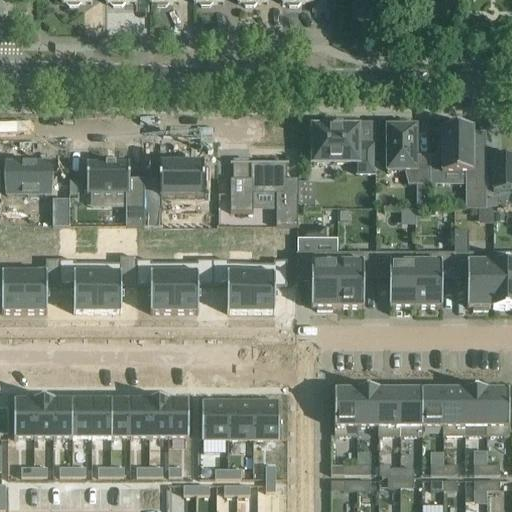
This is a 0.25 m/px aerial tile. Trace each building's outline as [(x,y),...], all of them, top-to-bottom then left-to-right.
[(405,174),(408,186),(408,187),(431,187),(430,158),(416,158),(416,130),(406,130),(406,125),(391,125),(391,130),(387,130),(387,156),(384,156),(384,169),(387,169),(387,174),(405,174)] [(315,132),(313,132),(312,168),(357,168),(357,179),(373,179),(374,148),(358,148),(358,132),(330,132),(330,128),(315,128),(315,132)] [(472,163),(472,131),(442,131),(442,176),(466,176),(466,212),(486,212),(486,163),(472,163)] [(511,158),(493,159),(493,193),(511,192),(511,158)] [(1,163),(1,195),(46,195),(46,163),(16,163),(16,161),(3,161),(3,163),(1,163)] [(86,165),(87,197),(88,197),(88,196),(125,196),(125,230),(143,230),(144,182),(129,182),(130,165),(128,165),(128,166),(88,166),(88,165),(86,165)] [(144,182),(143,211),(161,211),(161,199),(204,199),(204,166),(161,166),(161,182),(144,182)] [(230,182),(230,215),(253,215),(253,197),(276,197),(276,230),(296,230),(298,182),(287,182),(287,167),(288,167),(288,166),(249,166),(249,167),(251,167),(251,182),(230,182)] [(50,201),(50,228),(67,228),(67,201),(50,201)] [(454,256),(454,281),(467,281),(467,310),(473,311),(473,314),(488,314),(488,311),(493,311),(493,256),(468,256),(468,232),(454,232),(454,256)] [(511,255),(493,256),(493,311),(511,311),(511,255)] [(296,256),(296,281),(311,281),(311,310),(315,310),(315,314),(332,314),(332,311),(337,310),(337,256),(296,256)] [(337,256),(337,310),(364,311),(364,281),(376,281),(376,256),(337,256)] [(376,256),(376,281),(389,281),(389,310),(415,310),(415,256),(376,256)] [(415,256),(415,310),(442,310),(442,281),(454,281),(454,256),(415,256)] [(98,267),(97,316),(121,316),(122,289),(136,289),(136,264),(136,260),(120,260),(120,267),(98,267)] [(23,272),(23,276),(24,276),(24,316),(47,316),(47,290),(59,289),(59,264),(46,264),(46,272),(23,272)] [(59,264),(59,289),(73,289),(73,316),(97,316),(98,267),(75,267),(75,264),(59,264)] [(136,264),(136,289),(150,289),(150,316),(174,316),(174,267),(152,267),(152,264),(136,264)] [(174,267),(174,316),(198,316),(198,289),(213,289),(213,264),(197,264),(197,267),(174,267)] [(213,264),(213,289),(227,289),(227,316),(251,316),(251,267),(229,267),(228,264),(213,264)] [(251,267),(251,316),(275,316),(275,289),(287,289),(287,264),(273,264),(274,267),(251,267)] [(0,278),(0,289),(2,289),(2,316),(24,316),(24,276),(23,276),(2,276),(2,278),(0,278)] [(379,430),(379,393),(379,392),(356,392),(356,393),(356,430),(379,430)] [(487,440),(487,393),(487,392),(464,392),(464,393),(464,440),(487,440)] [(356,430),(356,393),(334,393),(334,440),(356,440),(356,430)] [(400,440),(400,393),(379,393),(379,430),(379,440),(400,440)] [(421,430),(421,393),(400,393),(400,440),(421,440),(421,430)] [(443,430),(443,393),(421,393),(421,430),(443,430)] [(464,440),(464,393),(443,393),(443,430),(443,440),(464,440)] [(509,393),(487,393),(487,440),(509,440),(509,393)] [(33,404),(33,442),(53,442),(53,403),(33,403),(33,404)] [(53,403),(53,442),(72,442),(72,404),(54,404),(54,403),(53,403)] [(130,404),(130,442),(150,442),(150,403),(148,403),(148,404),(130,404)] [(150,403),(150,442),(169,442),(169,403),(150,403)] [(169,403),(169,442),(189,442),(189,404),(169,404),(169,403)] [(14,404),(14,442),(33,442),(33,404),(14,404)] [(72,404),(72,442),(91,442),(91,404),(72,404)] [(91,404),(91,442),(111,442),(111,404),(91,404)] [(111,404),(111,442),(130,442),(130,404),(111,404)] [(202,404),(202,444),(227,444),(227,404),(202,404)] [(227,404),(227,444),(253,444),(253,404),(227,404)] [(253,404),(253,444),(279,444),(279,404),(253,404)] [(0,410),(0,423),(9,424),(9,411),(0,410)] [(0,423),(0,436),(9,437),(9,424),(0,423)] [(357,478),(357,468),(344,468),(344,478),(357,478)] [(370,468),(357,468),(357,478),(370,478),(370,468)] [(379,468),(379,479),(382,481),(387,481),(390,481),(390,468),(379,468)] [(443,478),(443,468),(430,468),(430,478),(443,478)] [(456,468),(443,468),(443,478),(456,478),(456,468)] [(487,478),(487,468),(474,468),(474,478),(487,478)] [(500,468),(487,468),(487,478),(500,478),(500,468)] [(125,470),(112,471),(112,481),(125,480),(125,470)] [(265,470),(265,483),(275,483),(275,470),(265,470)] [(35,471),(22,471),(22,481),(35,481),(35,471)] [(48,471),(35,471),(35,481),(48,481),(48,471)] [(73,471),(60,471),(60,481),(73,481),(73,471)] [(86,471),(73,471),(73,481),(86,481),(86,471)] [(112,471),(99,471),(99,481),(112,481),(112,471)] [(149,471),(136,471),(136,481),(149,481),(149,471)] [(162,471),(149,471),(149,481),(162,481),(162,471)] [(182,471),(169,471),(169,481),(182,481),(182,471)] [(413,471),(400,471),(400,481),(413,481),(413,471)] [(228,473),(215,473),(215,483),(228,483),(228,473)] [(241,473),(228,473),(228,483),(241,483),(241,473)] [(400,491),(400,481),(387,481),(387,491),(400,491)] [(413,491),(413,481),(400,481),(400,491),(413,491)] [(265,483),(265,496),(275,496),(275,483),(265,483)] [(357,494),(357,484),(344,484),(344,494),(357,494)] [(370,494),(370,484),(357,484),(357,494),(370,494)] [(443,494),(443,484),(430,484),(430,494),(443,494)] [(456,494),(456,484),(443,484),(443,494),(456,494)] [(487,494),(487,484),(474,484),(474,494),(487,494)] [(500,484),(487,484),(487,494),(500,494),(500,484)] [(196,489),(183,489),(183,499),(196,499),(196,489)] [(209,489),(196,489),(196,499),(209,499),(209,489)] [(238,489),(225,489),(225,499),(238,499),(238,489)] [(251,489),(238,489),(238,499),(251,499),(251,489)]
